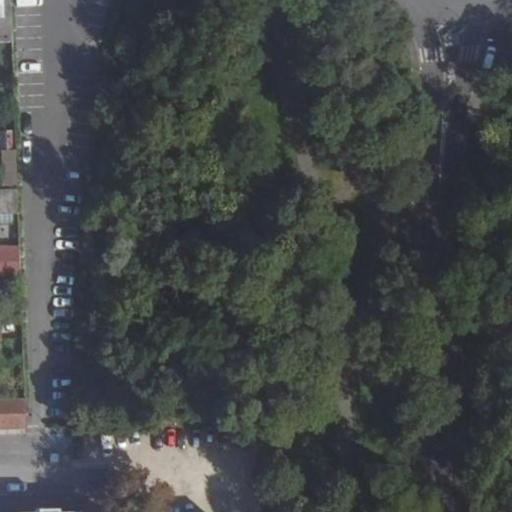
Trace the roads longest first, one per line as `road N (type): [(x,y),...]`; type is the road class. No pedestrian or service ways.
road 1 (residential): [(452,511),(441,184)]
road 2 (residential): [(441,184),(484,3)]
road 3 (residential): [(415,5),(431,56),(441,184)]
road 4 (residential): [(138,485),(124,478),(0,479)]
